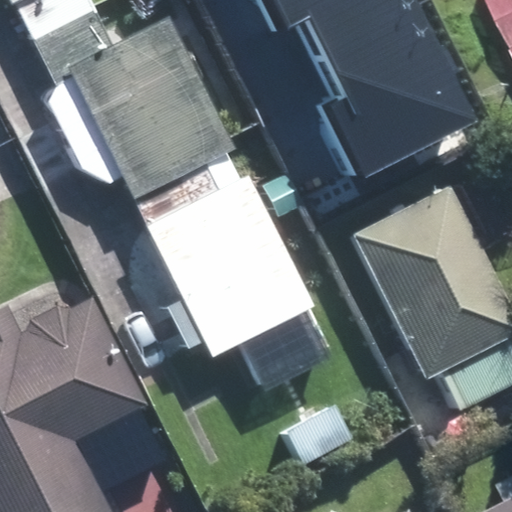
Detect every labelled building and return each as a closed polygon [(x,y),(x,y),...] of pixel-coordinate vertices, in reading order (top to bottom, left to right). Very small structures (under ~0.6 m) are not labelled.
[(8,0),(24,33),(86,1),(85,0),(8,0)] [(420,12),(414,0),(275,0),(307,66),(420,12)] [(511,0),(496,0),(511,33),(511,0)] [(104,39),(86,1),(24,33),(49,82),(65,73),(124,193),(125,191),(200,154),(225,143),(160,12),(104,39)] [(420,12),(307,66),(360,176),(474,122),(421,12),(420,12)] [(214,181),(200,154),(125,191),(139,220),(137,220),(202,351),(304,300),(239,170),(214,181)] [(511,374),(511,347),(502,328),(511,325),(438,181),(342,229),(415,373),(431,364),(452,404),(511,374)] [(140,396),(86,291),(60,304),(49,300),(21,314),(19,326),(14,329),(11,326),(0,301),(0,511),(107,511),(67,433),(140,396)] [(511,511),(511,498),(485,511),(511,511)] [(405,511),(400,501),(378,511),(405,511)]
